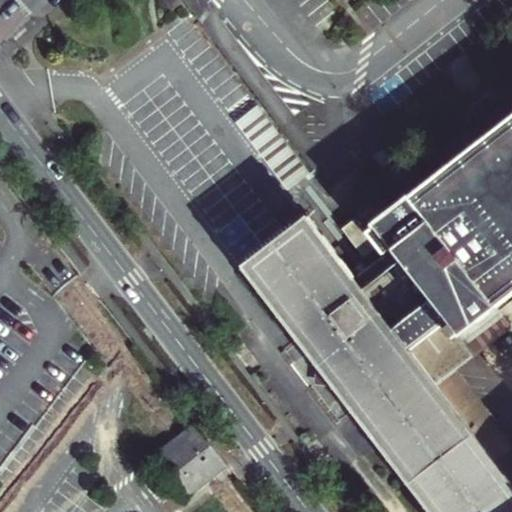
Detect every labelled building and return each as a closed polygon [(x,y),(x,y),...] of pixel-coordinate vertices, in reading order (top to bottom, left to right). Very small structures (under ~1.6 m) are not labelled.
[(158,0),(149,7),(151,10),(161,23),(172,14),(161,0),(158,0)] [(511,293),(511,114),(379,222),(382,225),(374,231),(391,252),(361,275),(311,214),(247,266),(328,365),(325,368),(323,381),(336,383),(341,379),(449,511),(511,511),(511,460),(447,382),(484,352),(474,340),(505,314),(498,305),(511,293)] [(370,258),(383,248),(361,221),(348,231),(370,258)] [(232,464),(199,422),(155,457),(189,499),(232,464)] [(157,465),(146,474),(168,500),(179,491),(157,465)]
